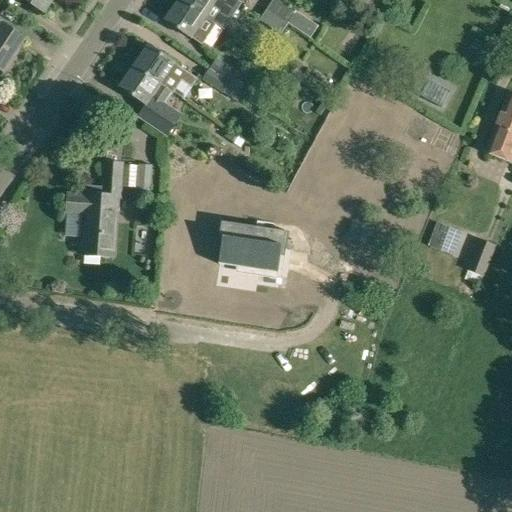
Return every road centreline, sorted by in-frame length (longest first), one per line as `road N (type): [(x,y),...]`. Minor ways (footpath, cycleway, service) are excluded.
road 1 (residential): [(331,309),(317,333),(267,344),(0,305)]
road 2 (residential): [(0,188),(127,0)]
